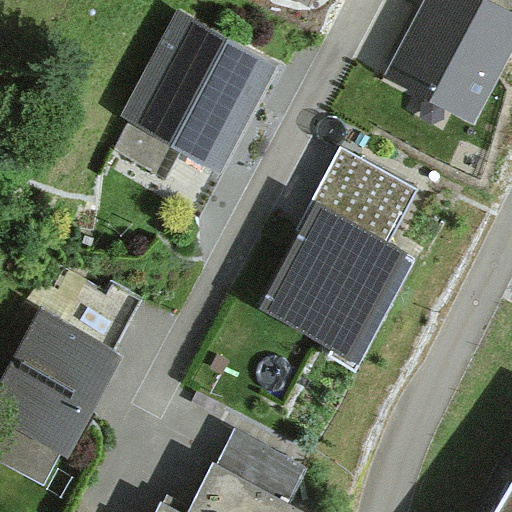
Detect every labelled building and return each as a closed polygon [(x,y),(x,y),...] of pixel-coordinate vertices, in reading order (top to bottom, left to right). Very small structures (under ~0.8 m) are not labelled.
[(511,17),(480,0),(432,0),(389,77),(473,123),(511,54),(511,17)] [(178,17),(123,118),(220,170),(275,69),(178,17)] [(317,206),(263,302),(353,352),(406,255),(317,206)] [(114,362),(52,327),(1,417),(63,452),(114,362)] [(176,492),(165,511),(297,511),(287,506),(310,465),(250,433),(209,510),(176,492)]
